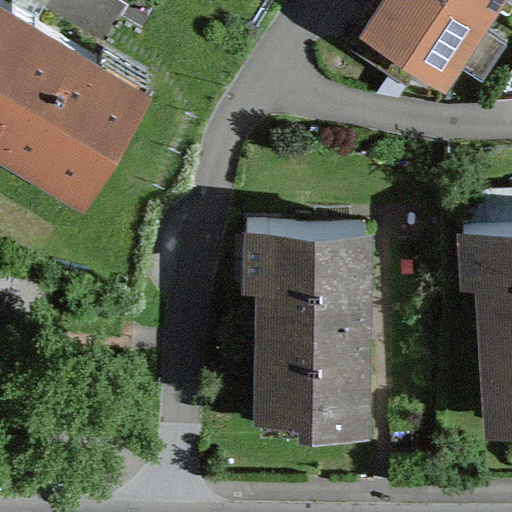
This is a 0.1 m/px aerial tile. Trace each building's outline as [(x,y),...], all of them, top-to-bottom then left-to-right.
[(0,0),(0,128),(85,179),(143,83),(3,0),(0,0)] [(370,0),(360,15),(370,21),(383,0),(370,0)] [(487,0),(383,0),(370,21),(423,55),(442,68),(487,0)] [(418,63),(423,55),(370,21),(360,15),(345,38),(392,68),(402,52),(418,63)] [(408,79),(418,63),(402,52),(392,68),(408,79)] [(511,214),(481,217),(493,403),(511,401),(511,214)] [(308,417),(365,417),(366,218),(265,218),(264,402),(308,402),(308,417)]
